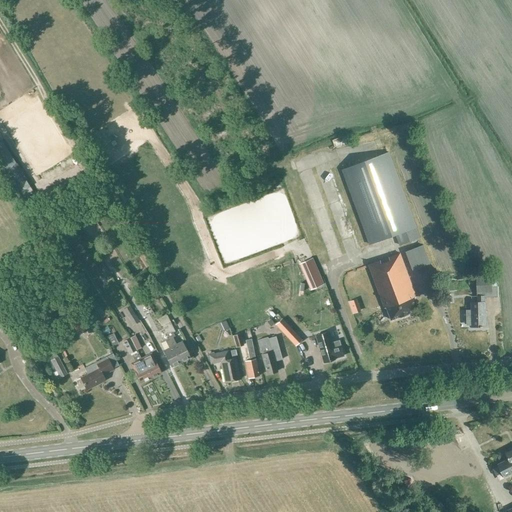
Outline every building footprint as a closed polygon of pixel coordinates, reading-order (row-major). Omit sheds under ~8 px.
[(2,141),(0,142),(0,169),(2,172),(15,163),(2,141)] [(396,234),(400,245),(420,237),(389,152),(349,167),(341,169),(369,244),(377,241),(396,234)] [(91,215),(79,223),(85,231),(97,223),(91,215)] [(46,237),(56,232),(53,227),(44,232),(46,237)] [(72,231),(64,236),(68,242),(76,236),(72,231)] [(54,236),(45,240),(51,251),(60,246),(54,236)] [(400,253),(368,264),(385,308),(387,307),(391,320),(400,316),(400,317),(410,313),(419,309),(414,297),(416,296),(400,253)] [(312,259),(299,264),(308,290),(322,285),(312,259)] [(477,276),(477,292),(492,292),(492,276),(477,276)] [(471,310),(466,310),(466,325),(472,324),(472,326),(486,326),(485,301),(485,295),(478,296),(478,302),(471,302),(471,310)] [(124,310),(133,325),(139,322),(130,306),(124,310)] [(162,326),(168,337),(181,362),(190,357),(182,341),(176,343),(173,337),(175,336),(174,333),(176,331),(167,314),(158,319),(161,326),(162,326)] [(302,340),(282,318),(275,324),(295,346),(302,340)] [(316,335),(317,340),(319,346),(318,346),(323,362),(335,359),(334,358),(343,356),(340,345),(339,342),(330,344),(327,332),(316,335)] [(243,345),(240,333),(233,336),(236,347),(243,345)] [(134,336),(130,338),(136,350),(140,348),(134,336)] [(277,371),(272,352),(279,350),(275,336),(267,338),(267,337),(258,340),(259,346),(260,346),(262,354),(267,374),(277,371)] [(181,362),(168,337),(165,338),(169,346),(162,349),(171,367),(181,362)] [(249,360),(245,361),(248,378),(259,375),(255,359),(253,347),(251,339),(245,340),(247,348),(249,360)] [(237,357),(229,359),(227,351),(209,355),(210,363),(222,361),(227,382),(231,381),(242,379),(238,362),(237,357)] [(141,358),(144,365),(151,378),(161,373),(151,353),(141,358)] [(113,370),(108,360),(106,357),(84,368),(87,374),(81,378),(87,390),(105,380),(102,375),(113,370)] [(151,378),(144,365),(141,358),(130,364),(140,383),(151,378)] [(511,449),(506,453),(510,461),(499,466),(504,476),(511,471),(511,449)]
